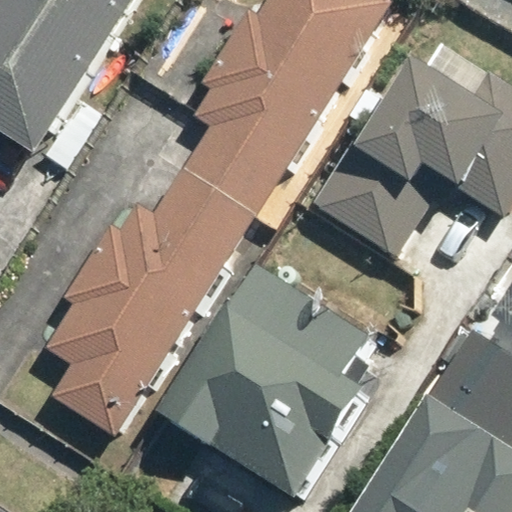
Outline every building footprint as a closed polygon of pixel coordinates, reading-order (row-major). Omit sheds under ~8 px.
[(161,0),(16,0),(0,26),(0,127),(56,163),(161,0)] [(209,117),(228,129),(171,219),(155,209),(138,235),(127,228),(81,301),(92,308),(65,351),(89,366),(68,398),(132,438),(407,7),(396,0),(287,0),(275,21),(264,14),(220,84),(228,89),(209,117)] [(511,239),(511,139),(489,126),(484,133),(450,113),(409,182),(441,202),(436,210),(505,251),(511,239)] [(389,342),(278,267),(176,416),(311,507),(387,395),(364,380),(389,342)] [(511,511),(511,444),(446,404),(378,511),(511,511)]
